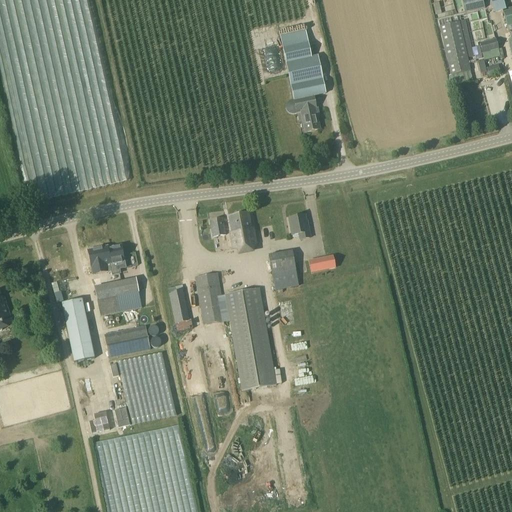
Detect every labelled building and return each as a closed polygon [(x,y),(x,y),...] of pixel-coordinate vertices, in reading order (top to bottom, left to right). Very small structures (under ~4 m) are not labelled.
[(485,9),(482,0),(462,0),(465,13),(485,9)] [(490,0),(493,13),(506,10),(503,0),(490,0)] [(510,43),(511,52),(511,9),(503,12),(510,40),(509,40),(510,43)] [(465,21),(439,27),(453,87),(473,82),(470,71),(468,62),(468,58),(473,57),(465,21)] [(312,97),(326,94),(323,80),(322,80),(320,68),(321,68),(318,55),(311,57),(308,44),(306,31),(280,37),(283,49),(287,64),(289,75),(291,87),(294,100),(294,101),(312,97)] [(496,41),(480,44),(482,54),(483,54),(484,61),(500,57),(498,50),(496,41)] [(499,65),(488,67),(489,76),(501,74),(499,65)] [(312,97),(294,101),(297,114),(301,114),(305,133),(320,129),(318,120),(320,120),(317,108),(314,109),(312,97)] [(248,214),(229,218),(231,232),(229,233),(232,249),(257,244),(254,228),(251,229),(248,214)] [(310,239),(307,222),(306,223),(305,217),(289,219),(292,237),(300,235),(301,240),(310,239)] [(226,236),(223,218),(209,221),(212,238),(226,236)] [(121,248),(121,246),(108,249),(111,263),(110,263),(113,276),(120,274),(119,270),(125,268),(122,253),(124,253),(123,248),(121,248)] [(94,277),(112,273),(110,263),(111,263),(108,249),(107,247),(88,252),(94,277)] [(298,287),(291,252),(268,257),(275,291),(298,287)] [(135,266),(134,257),(126,257),(127,267),(135,266)] [(309,262),(311,273),(319,272),(328,270),(335,269),(333,257),(326,259),(326,258),(317,260),(309,262)] [(226,321),(218,274),(195,278),(204,325),(226,321)] [(135,280),(95,288),(100,317),(142,308),(138,293),(135,280)] [(64,281),(57,283),(58,292),(65,291),(64,281)] [(184,288),(169,292),(177,333),(193,330),(184,288)] [(243,391),(276,385),(259,289),(225,295),(243,391)] [(60,292),(60,293),(54,294),(57,304),(63,302),(60,292)] [(0,294),(0,324),(11,322),(5,301),(2,301),(0,294)] [(82,300),(62,304),(74,363),(95,359),(82,300)] [(105,336),(109,359),(150,351),(146,327),(105,336)] [(132,425),(176,417),(163,353),(118,361),(124,392),(117,394),(120,408),(109,410),(112,427),(132,423),(132,425)] [(91,447),(105,511),(197,511),(179,428),(91,447)]
